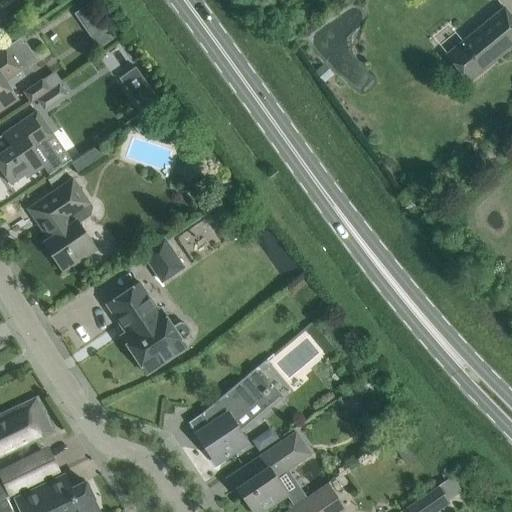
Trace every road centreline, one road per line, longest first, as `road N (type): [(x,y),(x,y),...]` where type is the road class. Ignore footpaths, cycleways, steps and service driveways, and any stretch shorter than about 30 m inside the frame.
road 1 (secondary): [(392,281),(183,0)]
road 2 (residential): [(187,511),(149,461),(90,427),(0,266)]
road 3 (secondary): [(392,281),(511,430)]
road 4 (secondary): [(511,400),(392,281)]
